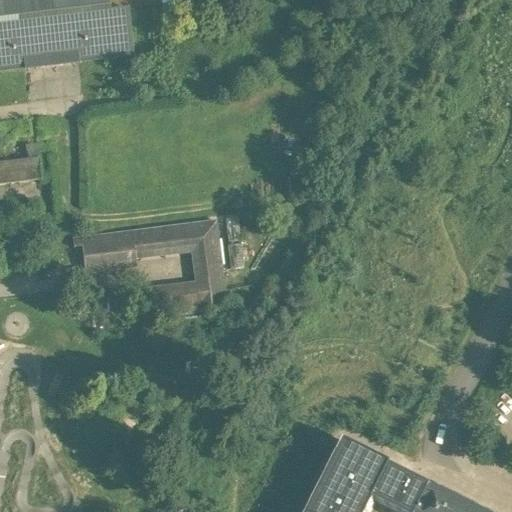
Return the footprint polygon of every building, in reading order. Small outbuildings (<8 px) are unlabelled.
[(0,0),(0,72),(21,70),(133,59),(125,9),(107,10),(105,0),(0,0)] [(0,187),(40,182),(38,160),(0,164),(0,187)] [(240,243),(237,219),(224,221),(227,245),(240,243)] [(145,295),(146,302),(148,319),(226,309),(215,223),(72,241),(73,250),(81,249),(84,275),(137,269),(135,256),(196,249),(201,293),(181,296),(180,290),(145,295)] [(243,270),(240,247),(227,248),(229,272),(243,270)] [(477,511),(433,490),(432,492),(392,472),(393,469),(380,463),(381,460),(361,450),(359,452),(346,446),(313,511),(477,511)]
